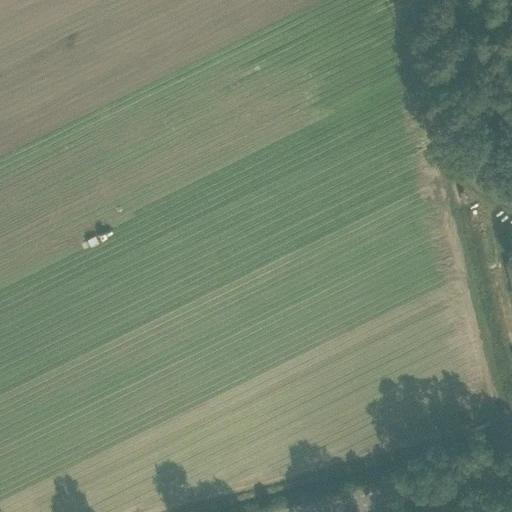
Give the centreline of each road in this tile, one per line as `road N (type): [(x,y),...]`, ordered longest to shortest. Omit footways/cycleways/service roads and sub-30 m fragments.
road 1 (track): [(431,0),(429,109),(439,151),(472,183),(511,198)]
road 2 (tertiary): [(316,511),(511,459)]
road 3 (track): [(472,183),(511,328)]
